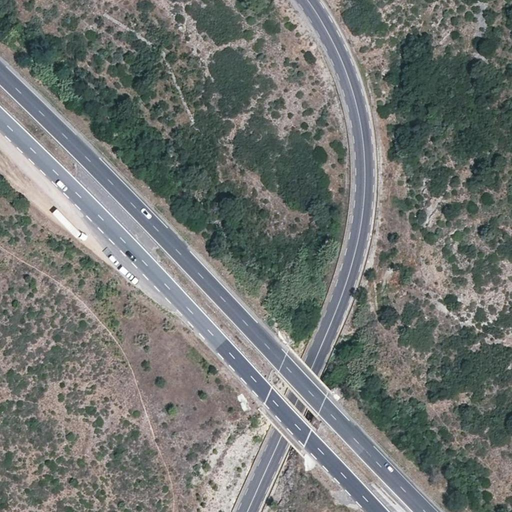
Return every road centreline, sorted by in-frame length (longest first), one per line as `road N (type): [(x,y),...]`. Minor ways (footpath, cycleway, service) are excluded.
road 1 (trunk): [(424,511),(0,76)]
road 2 (tertiary): [(307,0),(354,97),(364,201),(338,305),(247,511)]
road 3 (trunk): [(0,122),(377,511)]
